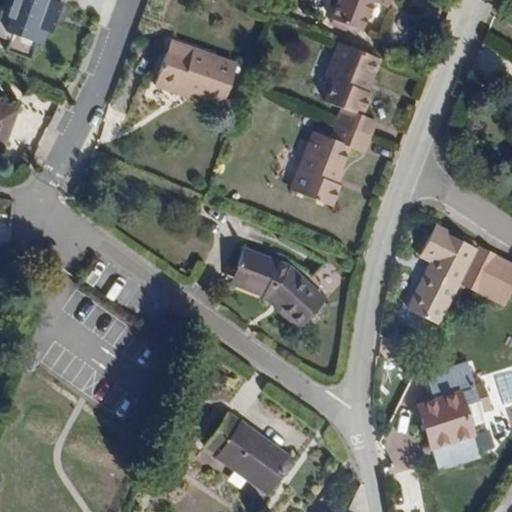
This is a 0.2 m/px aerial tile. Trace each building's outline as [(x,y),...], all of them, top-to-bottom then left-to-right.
[(20,0),(8,32),(47,47),(53,33),(60,36),(73,3),(65,0),(20,0)] [(395,16),(400,0),(351,0),(353,1),(347,19),(352,22),(348,33),(369,40),(381,11),(395,16)] [(369,88),(377,67),(335,49),(326,74),(364,90),(365,88),(369,88)] [(364,90),(326,74),(321,85),(329,88),(321,110),(338,116),(332,132),(366,145),(372,130),(358,124),(366,104),(364,103),(359,101),(364,90)] [(157,77),(153,88),(169,92),(173,82),(157,77)] [(169,92),(153,88),(142,119),(165,128),(168,122),(178,125),(210,135),(223,99),(173,82),(169,92)] [(364,103),(368,91),(364,90),(359,101),(364,103)] [(0,149),(0,150),(16,108),(0,101),(0,149)] [(168,122),(165,128),(175,132),(178,125),(168,122)] [(366,145),(332,132),(326,147),(310,141),(287,199),(328,214),(335,194),(329,191),(334,177),(337,177),(346,156),(360,161),(366,145)] [(329,191),(335,194),(341,179),(337,177),(334,177),(329,191)] [(470,250),(431,230),(418,254),(430,262),(406,310),(433,324),(456,279),(470,250)] [(511,295),(511,261),(476,244),(470,250),(456,279),(471,291),(506,308),(511,295)] [(285,268),(241,250),(227,287),(272,305),(296,328),(321,301),(285,268)] [(464,391),(457,368),(425,378),(430,402),(414,407),(427,450),(468,437),(456,394),(464,391)] [(289,461),(225,415),(202,446),(215,455),(213,458),(264,495),(289,461)]
